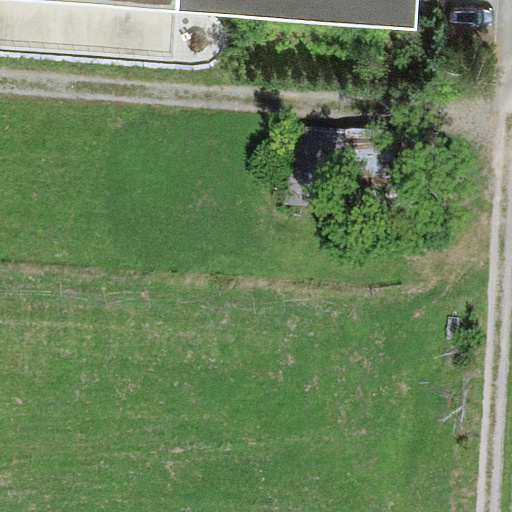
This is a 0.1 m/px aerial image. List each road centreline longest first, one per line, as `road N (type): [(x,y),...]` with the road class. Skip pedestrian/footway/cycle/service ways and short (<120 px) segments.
road 1 (track): [(0,84),(511,116)]
road 2 (track): [(496,511),(511,224)]
